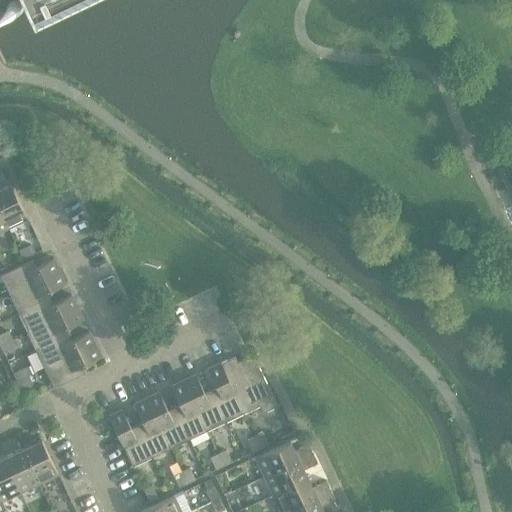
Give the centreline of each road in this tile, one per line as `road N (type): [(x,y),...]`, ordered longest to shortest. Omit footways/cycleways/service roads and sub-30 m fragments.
road 1 (residential): [(114,511),(63,398),(126,368)]
road 2 (residential): [(126,368),(49,194)]
